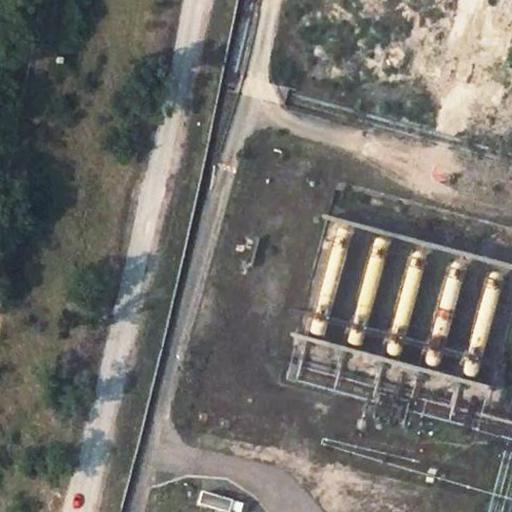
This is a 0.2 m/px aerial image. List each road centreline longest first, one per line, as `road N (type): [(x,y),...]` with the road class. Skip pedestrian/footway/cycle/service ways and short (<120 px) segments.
road 1 (track): [(64,511),(192,0)]
road 2 (track): [(273,0),(251,100),(298,129),(406,149)]
road 3 (track): [(0,238),(51,0)]
